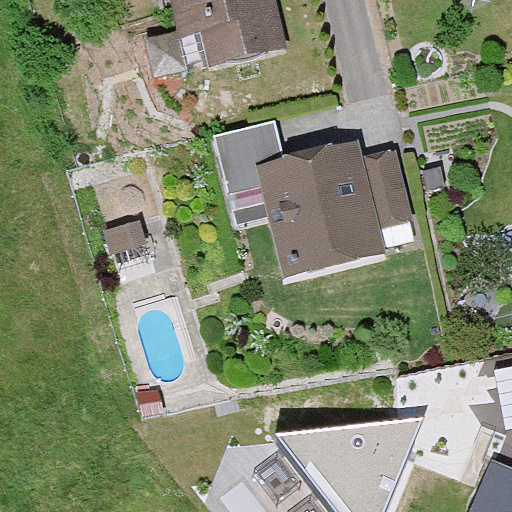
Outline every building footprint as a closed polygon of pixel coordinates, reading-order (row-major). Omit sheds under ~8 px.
[(270,0),(178,0),(192,57),(279,37),(270,0)] [(360,143),(277,168),(266,131),(213,147),(240,238),(271,229),(291,293),(388,265),(377,230),(409,220),(391,160),(367,167),(360,143)] [(511,367),(498,370),(508,426),(511,425),(511,367)] [(377,511),(416,418),(284,430),(344,511),(377,511)] [(511,511),(511,472),(494,465),(475,511),(511,511)]
